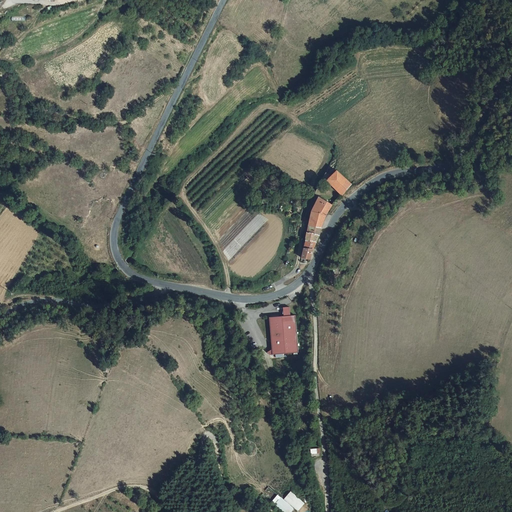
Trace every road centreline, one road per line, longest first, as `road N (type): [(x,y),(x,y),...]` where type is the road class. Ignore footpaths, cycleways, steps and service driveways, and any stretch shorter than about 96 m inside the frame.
road 1 (track): [(280,293),(333,150),(331,139),(278,107),(261,107),(185,183),(184,195),(223,256),(229,297)]
road 2 (tertiary): [(162,285),(246,300),(280,293),(307,273),(353,197),(391,174),(455,161),(511,86)]
road 3 (tertiary): [(224,0),(114,231),(126,270),(162,285)]
road 4 (track): [(179,87),(128,122),(101,122),(40,106),(0,67)]
road 5 (unclassified): [(162,285),(125,309),(47,300),(0,321)]
